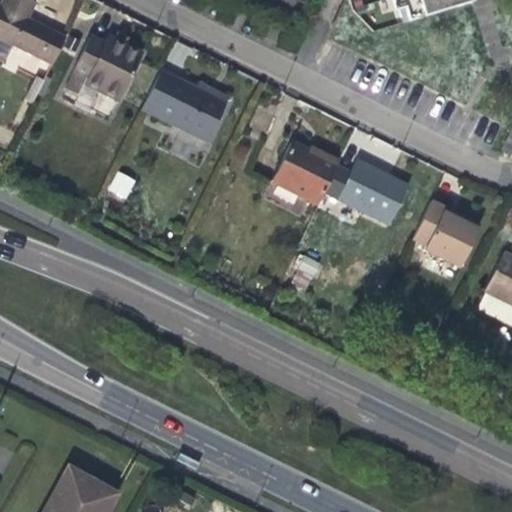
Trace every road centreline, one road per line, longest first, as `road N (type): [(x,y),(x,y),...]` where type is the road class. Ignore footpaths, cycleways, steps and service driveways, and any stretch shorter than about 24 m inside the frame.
road 1 (secondary): [(511,480),(0,235)]
road 2 (residential): [(134,0),(437,150),(511,172)]
road 3 (secondary): [(0,338),(352,511)]
